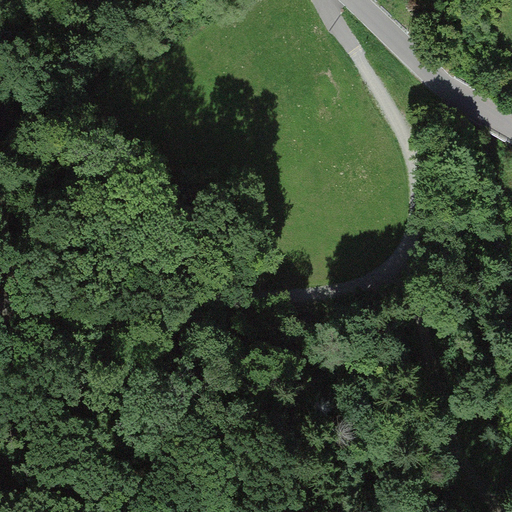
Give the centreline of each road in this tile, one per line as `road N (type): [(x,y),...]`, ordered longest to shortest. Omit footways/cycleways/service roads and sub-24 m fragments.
road 1 (track): [(321,0),(410,149),(417,223),(390,276),(334,296),(0,307)]
road 2 (track): [(497,511),(455,455),(425,365),(405,251)]
road 3 (residential): [(355,0),(455,94),(511,126)]
